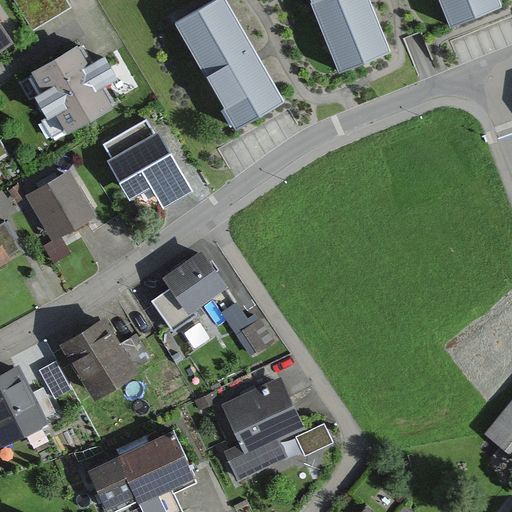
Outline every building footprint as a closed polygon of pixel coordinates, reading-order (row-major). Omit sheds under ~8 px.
[(281,90),(228,0),(202,0),(177,15),(236,116),(281,90)] [(379,0),(315,0),(334,44),(389,21),(379,0)] [(445,0),(450,9),(470,0),(445,0)] [(79,45),(24,76),(58,136),(113,106),(79,45)] [(157,127),(110,154),(131,190),(153,177),(165,198),(189,184),(157,127)] [(65,175),(25,198),(47,238),(88,215),(65,175)] [(190,258),(157,282),(179,312),(212,287),(190,258)] [(278,340),(259,310),(250,316),(240,301),(225,310),(254,355),(278,340)] [(99,322),(57,345),(86,397),(128,374),(99,322)] [(0,441),(36,425),(9,368),(0,371),(0,441)] [(276,376),(221,400),(240,443),(225,450),(234,470),(283,449),(276,433),(297,424),(276,376)] [(511,390),(480,429),(511,455),(511,390)] [(170,433),(90,468),(105,503),(135,490),(138,496),(188,474),(170,433)]
